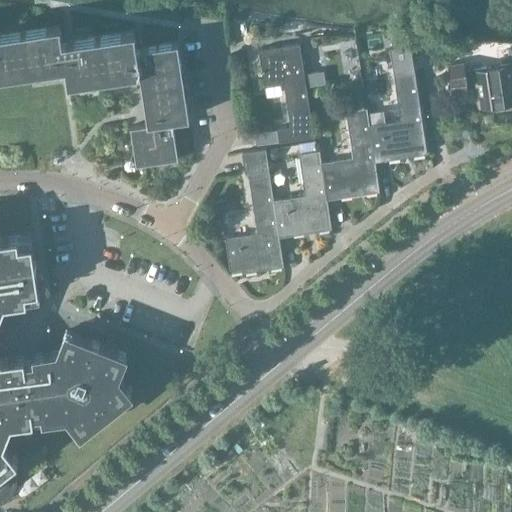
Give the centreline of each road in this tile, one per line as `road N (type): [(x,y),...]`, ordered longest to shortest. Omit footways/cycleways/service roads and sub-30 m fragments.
road 1 (tertiary): [(107,511),(347,307),(511,192)]
road 2 (residential): [(169,221),(232,295),(256,308),(444,168)]
road 3 (residential): [(169,221),(229,124),(209,30)]
road 4 (residential): [(0,180),(81,188),(169,221)]
road 5 (unknown): [(232,295),(216,329),(150,385)]
